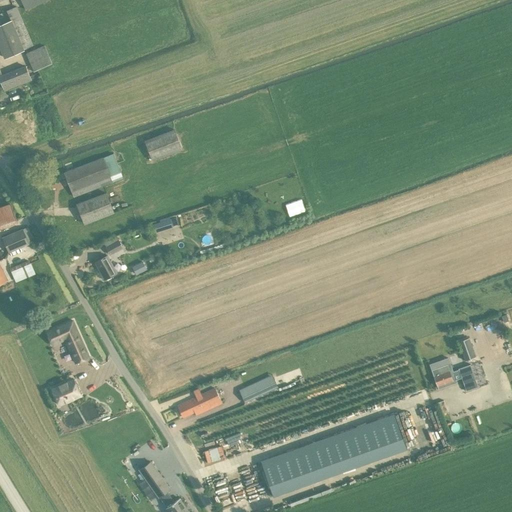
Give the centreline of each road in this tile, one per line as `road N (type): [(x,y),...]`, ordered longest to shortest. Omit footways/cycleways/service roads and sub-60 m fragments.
road 1 (track): [(462,0),(2,164)]
road 2 (unknown): [(235,511),(425,443),(418,402),(191,479)]
road 3 (unclassified): [(211,511),(0,160)]
